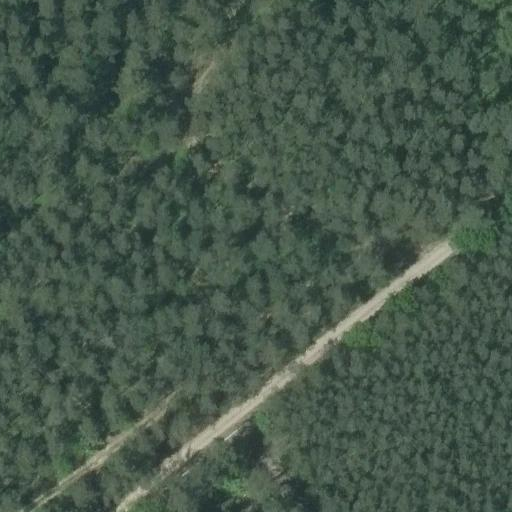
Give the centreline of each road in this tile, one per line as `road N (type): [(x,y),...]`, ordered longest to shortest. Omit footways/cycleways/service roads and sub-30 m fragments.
road 1 (track): [(2,511),(256,311),(469,157)]
road 2 (track): [(511,190),(378,87),(248,19),(181,0)]
road 3 (track): [(0,332),(105,432)]
